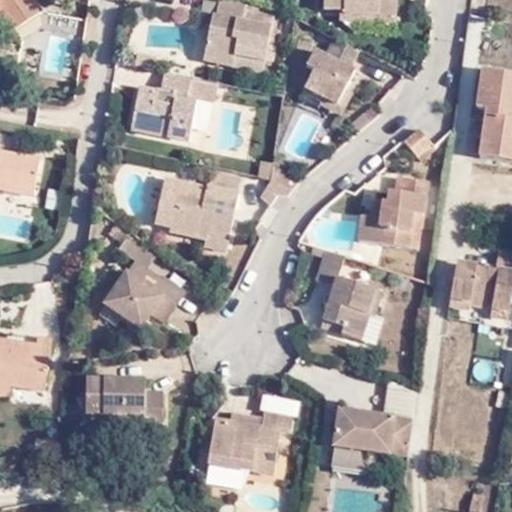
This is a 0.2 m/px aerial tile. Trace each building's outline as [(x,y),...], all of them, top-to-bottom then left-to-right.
[(0,0),(0,17),(11,11),(25,32),(43,20),(29,0),(0,0)] [(328,0),(329,17),(349,17),(348,24),(398,25),(398,0),(328,0)] [(250,8),(224,3),(217,24),(213,23),(212,37),(214,38),(213,46),(211,45),(208,62),(238,69),(240,61),(268,66),(275,34),(247,28),(250,8)] [(0,19),(13,40),(25,32),(11,11),(0,17),(0,19)] [(68,67),(68,35),(49,35),(49,67),(68,67)] [(352,77),(361,62),(337,49),(328,61),(319,56),(311,73),(319,78),(307,95),(325,105),(347,117),(355,102),(347,97),(359,82),(352,77)] [(238,69),(267,74),(268,66),(240,61),(238,69)] [(168,77),(167,81),(191,86),(192,83),(168,77)] [(191,86),(167,81),(163,92),(178,96),(178,102),(166,111),(155,110),(156,97),(140,92),(132,127),(171,135),(170,142),(189,146),(199,106),(188,103),(191,86)] [(511,140),(511,141),(511,136),(511,92),(480,87),(474,127),(483,127),(475,177),(510,182),(511,171),(511,140)] [(347,117),(325,105),(321,112),(343,123),(347,117)] [(171,135),(132,127),(131,133),(170,142),(171,135)] [(439,157),(422,140),(405,155),(422,173),(439,157)] [(0,197),(30,204),(38,168),(0,161),(0,197)] [(292,201),(309,185),(271,170),(269,177),(269,182),(272,185),(292,201)] [(210,194),(241,199),(244,184),(213,178),(210,194)] [(290,204),(292,201),(272,185),(263,200),(275,210),(282,200),(290,204)] [(379,228),(372,227),(360,227),(359,251),(417,259),(426,189),(398,185),(396,201),(389,200),(388,210),(382,210),(379,228)] [(209,239),(232,244),(241,199),(210,194),(209,197),(164,188),(154,229),(170,233),(170,239),(208,247),(209,239)] [(374,209),(372,227),(379,228),(382,210),(374,209)] [(119,259),(133,240),(119,230),(107,249),(119,259)] [(230,258),(232,244),(209,239),(208,247),(206,252),(230,258)] [(144,275),(157,256),(133,240),(119,259),(132,268),(133,267),(144,275)] [(511,282),(511,253),(495,251),(490,271),(474,269),(452,263),(443,310),(465,313),(466,309),(487,312),(486,319),(503,322),(511,282)] [(340,290),(344,267),(324,261),(314,291),(332,296),(323,330),(342,335),(340,345),(362,352),(370,326),(374,328),(382,302),(340,290)] [(148,298),(159,285),(144,275),(133,267),(132,268),(100,312),(136,336),(147,318),(157,305),(148,298)] [(181,301),(159,285),(148,298),(157,305),(147,318),(162,328),(181,301)] [(342,335),(323,330),(320,339),(340,345),(342,335)] [(0,391),(9,393),(41,398),(48,345),(36,341),(33,351),(0,345),(0,391)] [(477,360),(474,379),(494,382),(497,363),(477,360)] [(385,428),(415,432),(419,398),(391,389),(385,428)] [(139,426),(140,440),(157,440),(157,405),(141,405),(140,392),(81,390),(80,425),(139,426)] [(0,405),(6,406),(9,393),(0,391),(0,405)] [(265,422),(288,427),(292,411),(264,406),(265,422)] [(274,442),(286,444),(288,427),(265,422),(259,421),(258,428),(256,438),(225,433),(209,430),(203,476),(242,481),(268,485),(272,460),(274,442)] [(368,463),(411,469),(415,432),(385,428),(341,422),(336,459),(368,463)] [(256,438),(258,428),(226,423),(225,433),(256,438)] [(80,440),(140,440),(139,426),(80,425),(80,440)] [(283,462),(286,444),(274,442),(272,460),(283,462)] [(31,452),(29,468),(52,469),(54,455),(31,452)] [(367,482),(368,463),(336,459),(333,480),(367,482)] [(242,490),(242,481),(203,476),(202,484),(242,490)]
